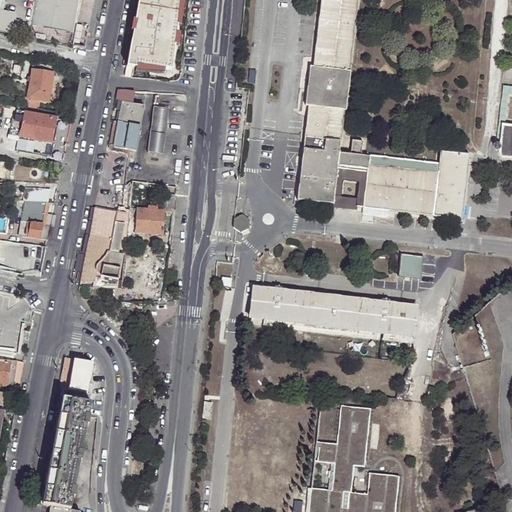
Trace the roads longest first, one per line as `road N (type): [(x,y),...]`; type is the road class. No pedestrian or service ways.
road 1 (secondary): [(99,82),(58,293)]
road 2 (residential): [(189,297),(211,213),(218,91)]
road 3 (residential): [(204,90),(189,297)]
road 4 (secondary): [(51,326),(15,511)]
road 5 (unknown): [(511,472),(500,429),(511,306)]
road 6 (tertiary): [(51,326),(81,333),(108,355),(115,384),(108,440)]
road 7 (residential): [(174,436),(189,297)]
